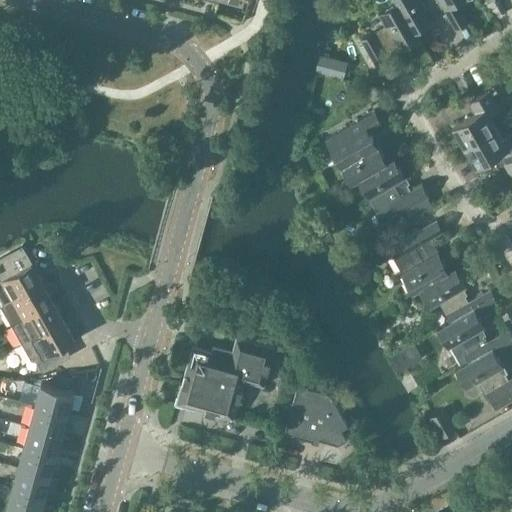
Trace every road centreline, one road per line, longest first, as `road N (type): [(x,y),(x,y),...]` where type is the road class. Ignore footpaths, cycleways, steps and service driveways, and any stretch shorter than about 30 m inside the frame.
road 1 (unclassified): [(150,340),(212,121),(212,93),(198,62),(170,40),(26,0)]
road 2 (residential): [(118,454),(329,509),(402,497),(511,434)]
road 3 (residential): [(511,255),(498,230),(471,214),(413,99),(424,80),(505,34)]
road 4 (residential): [(150,340),(97,323),(49,241)]
